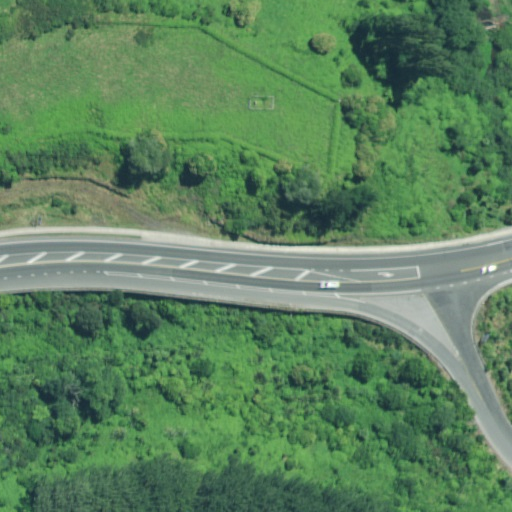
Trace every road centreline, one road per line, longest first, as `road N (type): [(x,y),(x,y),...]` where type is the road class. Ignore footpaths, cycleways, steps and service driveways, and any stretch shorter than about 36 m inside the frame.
road 1 (tertiary): [(0,262),(81,258),(312,274),(416,272),(511,255)]
road 2 (track): [(226,268),(122,199),(65,181),(0,193)]
